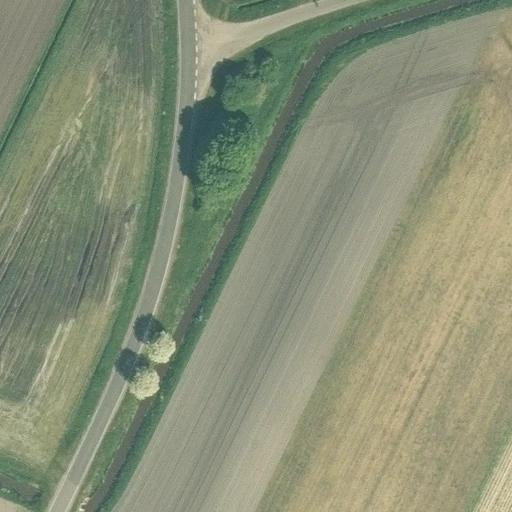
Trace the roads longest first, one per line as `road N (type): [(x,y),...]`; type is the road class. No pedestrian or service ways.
road 1 (tertiary): [(192,44),(114,410),(65,511)]
road 2 (unclassified): [(192,44),(343,0)]
